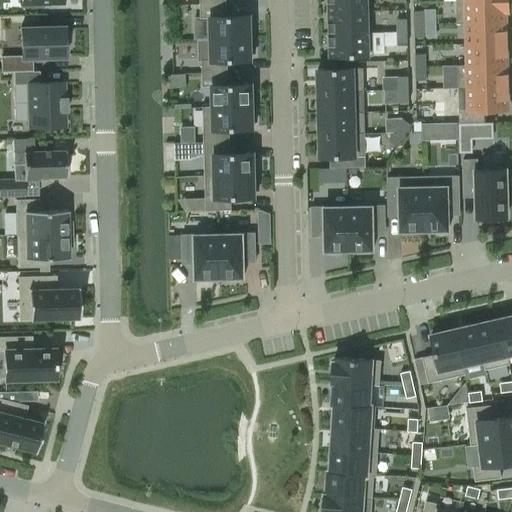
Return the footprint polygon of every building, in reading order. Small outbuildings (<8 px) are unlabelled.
[(21,0),(22,9),(41,8),(41,5),(62,4),(62,0),(21,0)] [(328,0),(329,12),(367,11),(366,0),(328,0)] [(466,22),(505,21),(505,12),(508,11),(507,0),(484,0),(456,1),(456,23),(466,23),(466,22)] [(226,3),(200,4),(201,17),(210,17),(211,38),(254,37),(254,21),(250,21),(250,15),(226,15),(226,3)] [(414,23),(425,23),(424,10),(414,10),(414,23)] [(368,33),(368,32),(367,11),(329,12),(330,34),(368,33)] [(397,32),(407,31),(407,18),(397,19),(397,32)] [(466,23),(467,44),(506,43),(505,21),(466,22),(466,23)] [(425,36),(425,23),(414,23),(415,37),(425,36)] [(21,56),(1,57),(1,72),(13,71),(31,71),(31,57),(64,57),(63,44),(67,44),(67,30),(63,30),(63,26),(20,27),(21,56)] [(372,31),(368,32),(368,33),(330,34),(330,56),(373,55),(372,31)] [(407,44),(407,31),(397,32),(397,45),(407,44)] [(211,59),(202,60),(202,73),(227,72),(227,60),(251,60),(251,53),(254,53),(254,37),(211,38),(211,59)] [(506,43),(467,44),(467,64),(467,65),(506,64),(506,43)] [(415,54),(415,67),(425,66),(425,53),(415,54)] [(507,86),(506,64),(467,65),(467,64),(458,65),(458,88),(468,88),(468,87),(507,86)] [(425,66),(415,67),(416,80),(426,80),(425,66)] [(363,67),(318,69),(318,91),(364,90),(363,67)] [(31,71),(13,71),(13,80),(13,85),(14,120),(29,120),(29,127),(64,126),(64,102),(63,83),(40,83),(40,71),(31,71)] [(227,72),(202,73),(202,86),(212,86),(212,106),(212,107),(256,106),(255,90),(252,90),(252,83),(228,84),(227,72)] [(398,76),(399,89),(409,89),(408,76),(398,76)] [(507,109),(507,86),(468,87),(468,88),(468,108),(459,108),(459,122),(485,122),(484,109),(507,109)] [(409,89),(399,89),(399,102),(409,102),(409,89)] [(364,90),(318,91),(319,113),(354,112),(364,111),(364,91),(364,90)] [(212,106),(203,106),(204,141),(229,141),(229,129),(253,128),(253,122),(255,122),(256,122),(256,106),(212,107),(212,106)] [(354,112),(319,113),(319,134),(355,133),(355,132),(354,112)] [(403,118),(396,129),(404,135),(412,124),(403,118)] [(422,124),(423,140),(437,140),(436,124),(422,124)] [(494,125),(459,125),(460,155),(473,154),(473,141),(494,140),(494,125)] [(404,135),(396,129),(389,140),(397,146),(404,135)] [(355,133),(319,134),(320,157),(365,155),(365,132),(355,132),(355,133)] [(229,141),(204,141),(205,175),(258,174),(257,158),(254,158),(254,152),(230,152),(229,141)] [(188,146),(172,147),(173,163),(189,162),(188,146)] [(38,177),(66,176),(65,150),(23,151),(23,164),(13,164),(13,180),(23,180),(38,180),(38,177)] [(506,168),(477,169),(477,159),(463,160),(464,190),(476,190),(477,217),(490,217),(490,220),(503,220),(503,217),(507,217),(506,168)] [(346,167),(337,167),(337,181),(347,181),(346,167)] [(258,174),(205,175),(206,210),(231,209),(231,197),(255,197),(255,190),(258,190),(258,174)] [(416,230),(424,230),(423,176),(387,177),(388,211),(400,211),(400,231),(403,231),(403,234),(416,233),(416,230)] [(423,176),(424,230),(433,230),(433,233),(446,232),(446,230),(449,230),(448,210),(460,209),(459,176),(423,176)] [(9,179),(0,179),(0,195),(9,195),(9,179)] [(41,201),(15,201),(16,235),(51,234),(67,234),(67,221),(67,212),(60,212),(41,213),(41,201)] [(384,205),(347,206),(348,250),(357,250),(357,253),(370,252),(370,250),(373,250),(373,230),(384,230),(384,205)] [(348,250),(347,206),(312,207),(312,231),(324,231),(325,251),(328,251),(328,253),(341,253),(340,250),(348,250)] [(259,209),(260,243),(270,242),(270,212),(259,209)] [(254,233),(218,234),(219,278),(228,277),(228,280),(241,280),(240,277),(243,277),(243,257),(255,257),(254,233)] [(51,234),(16,235),(16,246),(17,269),(42,269),(42,257),(50,256),(68,256),(68,240),(67,234),(51,234)] [(219,278),(218,234),(182,235),(183,259),(195,258),(195,278),(198,278),(198,281),(211,281),(211,278),(219,278)] [(47,276),(18,277),(19,319),(29,319),(29,320),(79,318),(78,287),(77,287),(77,288),(56,288),(47,288),(47,276)] [(511,316),(498,319),(506,354),(507,354),(511,352),(511,316)] [(498,319),(476,324),(486,369),(510,363),(507,354),(506,354),(498,319)] [(476,324),(454,329),(464,374),(465,374),(466,377),(486,372),(485,369),(486,369),(476,324)] [(435,354),(423,357),(428,382),(464,374),(454,329),(431,335),(435,354)] [(23,337),(0,337),(0,351),(4,351),(4,379),(54,378),(54,348),(32,349),(23,349),(23,337)] [(333,360),(331,381),(334,382),(334,381),(370,383),(370,384),(379,385),(381,360),(335,357),(335,361),(333,360)] [(410,370),(400,372),(403,385),(413,383),(410,370)] [(511,380),(500,382),(501,392),(511,390),(511,380)] [(334,382),(332,404),(335,405),(335,404),(368,406),(368,405),(370,384),(370,383),(334,381),(334,382)] [(413,383),(403,385),(406,398),(416,396),(413,383)] [(481,390),(468,392),(469,402),(483,400),(481,390)] [(0,398),(0,443),(35,452),(43,421),(41,421),(41,422),(23,417),(26,406),(0,398)] [(335,405),(333,426),(369,429),(369,428),(371,405),(368,405),(368,406),(335,404),(335,405)] [(492,404),(467,407),(471,445),(480,444),(480,443),(511,438),(511,414),(494,417),(492,404)] [(436,407),(428,408),(429,419),(437,418),(436,407)] [(408,418),(407,431),(417,432),(418,419),(408,418)] [(333,426),(332,449),(377,452),(379,428),(369,428),(369,429),(333,426)] [(483,466),(474,467),(475,480),(501,477),(499,464),(511,462),(511,438),(480,443),(480,444),(483,466)] [(413,441),(412,454),(422,455),(423,442),(413,441)] [(331,471),(330,472),(374,475),(374,476),(376,476),(377,452),(332,449),(331,471)] [(412,454),(411,467),(421,468),(422,455),(412,454)] [(327,493),(327,494),(372,497),(374,476),(374,475),(330,472),(331,471),(328,471),(327,493)] [(468,485),(465,495),(478,498),(480,489),(468,485)] [(402,487),(399,499),(409,502),(412,489),(402,487)] [(510,487),(497,489),(498,499),(511,497),(510,487)] [(324,493),(322,511),(371,511),(372,497),(327,494),(327,493),(324,493)] [(399,499),(396,511),(406,511),(409,502),(399,499)] [(426,500),(422,511),(453,511),(439,508),(440,504),(426,500)]
